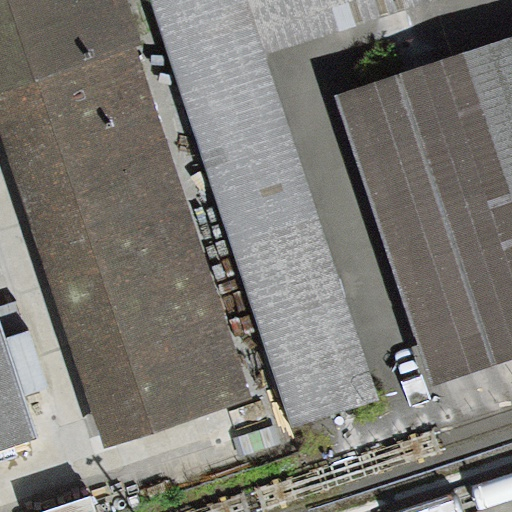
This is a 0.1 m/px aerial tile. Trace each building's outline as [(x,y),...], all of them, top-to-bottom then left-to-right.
[(0,0),(0,131),(100,438),(238,394),(109,0),(0,0)] [(244,0),(147,0),(284,415),(371,386),(261,51),(244,0)] [(244,0),(261,51),(417,0),(244,0)] [(511,34),(321,97),(417,387),(511,355),(511,34)] [(0,314),(0,440),(37,428),(0,314)]
